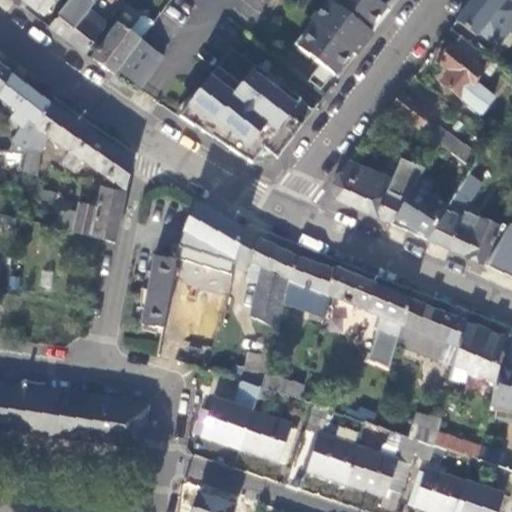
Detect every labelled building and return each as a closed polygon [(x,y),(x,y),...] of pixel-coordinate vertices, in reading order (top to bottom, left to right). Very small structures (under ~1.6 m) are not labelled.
[(12,0),(19,4),(22,0),(23,0),(43,14),(53,0),(12,0)] [(96,0),(68,0),(49,26),(85,53),(102,32),(101,31),(106,24),(89,11),(96,0)] [(144,0),(136,11),(143,16),(152,23),(162,11),(148,0),(144,0)] [(363,45),(373,32),(369,29),(386,7),(377,0),(334,0),(333,1),(331,0),(328,0),(313,22),(316,25),(299,47),(322,64),(334,73),(335,74),(353,51),(356,54),(363,45)] [(397,0),(377,0),(386,7),(390,9),(397,0)] [(503,0),(471,0),(466,8),(456,21),(476,36),(482,27),(494,12),(503,0)] [(511,2),(509,0),(503,0),(494,12),(501,17),(511,24),(511,2)] [(494,12),(482,27),(489,33),(501,17),(494,12)] [(139,41),(152,23),(143,16),(130,33),(118,24),(92,58),(114,74),(118,70),(139,41)] [(490,60),(460,36),(452,46),(450,45),(437,61),(448,70),(440,82),(480,113),(492,97),(473,83),(482,70),(490,60)] [(139,41),(118,70),(140,86),(162,58),(139,41)] [(180,117),(252,163),(268,143),(281,153),(298,131),(314,110),(232,49),(180,117)] [(488,74),(496,65),(490,60),(482,70),(488,74)] [(327,82),(334,73),(322,64),(315,73),(327,82)] [(0,93),(11,75),(0,66),(0,93)] [(24,147),(49,104),(11,75),(0,93),(0,98),(5,103),(15,111),(10,119),(22,127),(17,133),(0,124),(0,135),(7,139),(24,147)] [(402,92),(391,107),(420,129),(427,120),(431,115),(402,92)] [(82,160),(125,189),(131,160),(49,104),(24,147),(25,148),(23,173),(37,175),(39,153),(47,136),(69,151),(62,163),(74,171),(82,160)] [(427,120),(420,129),(472,170),(481,155),(457,138),(454,141),(427,120)] [(357,161),(352,158),(332,183),(335,199),(390,224),(414,187),(424,171),(400,160),(391,181),(356,165),(357,161)] [(34,198),(37,175),(23,173),(21,195),(34,198)] [(482,185),(468,176),(451,202),(466,210),(482,185)] [(390,224),(427,240),(428,239),(444,213),(448,207),(414,187),(390,224)] [(97,207),(78,202),(75,213),(61,209),(56,227),(104,239),(114,242),(125,193),(101,188),(97,207)] [(193,288),(229,295),(233,263),(243,228),(194,199),(187,214),(177,260),(174,275),(193,288)] [(444,213),(428,239),(484,264),(500,228),(463,212),(458,219),(444,213)] [(511,229),(507,227),(484,264),(511,276),(511,229)] [(257,236),(243,228),(233,263),(245,268),(248,260),(257,236)] [(294,256),(257,236),(248,260),(251,261),(264,264),(259,286),(251,319),(278,327),(284,303),(294,256)] [(174,275),(177,260),(157,255),(144,322),(164,327),(170,295),(174,275)] [(333,269),(294,256),(284,303),(323,317),(328,295),(333,269)] [(246,284),(259,286),(264,264),(251,261),(246,284)] [(376,339),(368,360),(391,369),(397,343),(410,299),(334,267),(333,269),(328,295),(380,316),(375,339),(376,339)] [(456,317),(410,299),(397,343),(439,359),(456,317)] [(465,321),(456,317),(439,359),(453,365),(454,364),(465,321)] [(506,337),(465,321),(454,364),(469,370),(468,372),(478,376),(478,374),(496,381),(500,364),(506,337)] [(250,355),(242,381),(248,383),(259,386),(264,388),(267,375),(270,361),(250,355)] [(511,366),(500,364),(496,381),(491,402),(511,407),(511,366)] [(305,384),(267,375),(264,388),(301,397),(305,384)] [(0,427),(140,446),(147,402),(26,386),(26,379),(22,378),(22,385),(0,381),(0,427)] [(255,398),(259,386),(248,383),(244,394),(255,398)] [(201,435),(239,447),(251,411),(213,398),(209,409),(201,434),(201,435)] [(314,402),(305,429),(320,434),(328,408),(314,402)] [(201,434),(209,409),(204,407),(195,432),(201,434)] [(251,411),(239,447),(278,460),(290,425),(251,411)] [(437,432),(440,419),(417,413),(411,437),(418,440),(433,444),(437,432)] [(296,427),(290,425),(278,460),(284,462),(296,427)] [(480,445),(437,432),(433,444),(472,457),(477,458),(480,445)] [(308,469),(346,482),(357,446),(320,434),(308,469)] [(396,459),(410,464),(411,462),(418,440),(411,437),(402,434),(394,459),(396,459)] [(427,464),(433,444),(418,440),(411,462),(421,465),(423,462),(427,464)] [(511,454),(480,445),(477,458),(506,468),(511,454)] [(357,446),(346,482),(384,495),(387,487),(396,459),(394,459),(357,446)] [(410,464),(396,459),(387,487),(402,492),(410,464)] [(414,504),(425,469),(420,467),(408,502),(414,504)] [(413,505),(435,511),(454,511),(464,481),(425,469),(414,504),(413,505)] [(464,481),(454,511),(496,511),(503,494),(464,481)] [(198,492),(191,511),(232,511),(235,504),(198,492)] [(504,511),(510,496),(503,494),(496,511),(504,511)]
